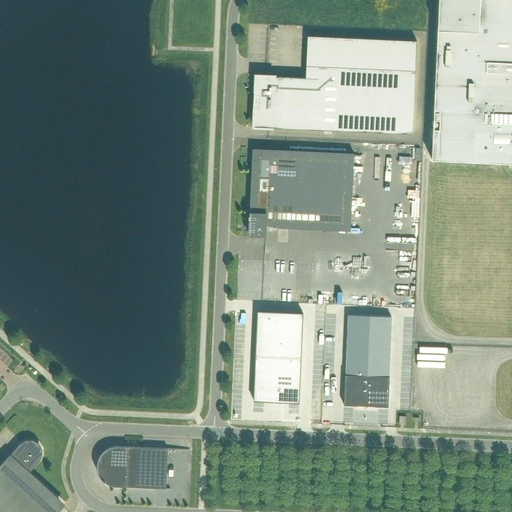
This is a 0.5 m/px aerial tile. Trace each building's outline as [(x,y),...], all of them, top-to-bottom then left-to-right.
[(511,0),(438,0),(431,159),(511,163),(511,0)] [(306,67),(305,78),(256,76),(254,127),(383,133),(412,134),(416,41),(307,36),(306,67)] [(354,153),(252,148),(252,151),(253,151),(249,235),(265,236),(266,222),(349,225),(353,155),(354,155),(354,153)] [(303,313),(257,311),(253,401),(299,403),(303,313)] [(389,377),(388,377),(391,317),(348,316),(345,375),(343,405),(387,407),(389,377)] [(0,508),(4,511),(56,511),(62,506),(26,474),(39,460),(41,455),(41,449),(38,443),(32,440),(26,441),(23,443),(21,444),(3,463),(0,466),(0,508)] [(113,486),(115,486),(166,489),(168,448),(117,446),(116,446),(114,446),(112,447),(110,447),(109,448),(107,449),(106,450),(104,451),(103,452),(102,453),(101,454),(100,456),(99,457),(98,459),(97,461),(97,462),(97,464),(97,466),(97,468),(97,470),(97,471),(98,473),(98,475),(99,476),(100,478),(101,479),(102,480),(104,482),(105,483),(107,484),(108,484),(110,485),(112,486),(113,486)]
